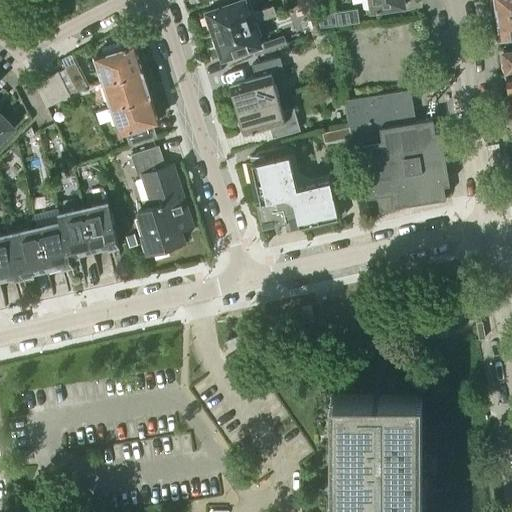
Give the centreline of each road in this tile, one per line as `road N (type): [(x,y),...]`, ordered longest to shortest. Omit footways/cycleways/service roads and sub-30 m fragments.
road 1 (residential): [(246,280),(158,0)]
road 2 (residential): [(0,339),(246,280)]
road 3 (residential): [(246,280),(489,231)]
road 4 (residential): [(489,231),(456,0)]
road 5 (residential): [(511,356),(489,231)]
